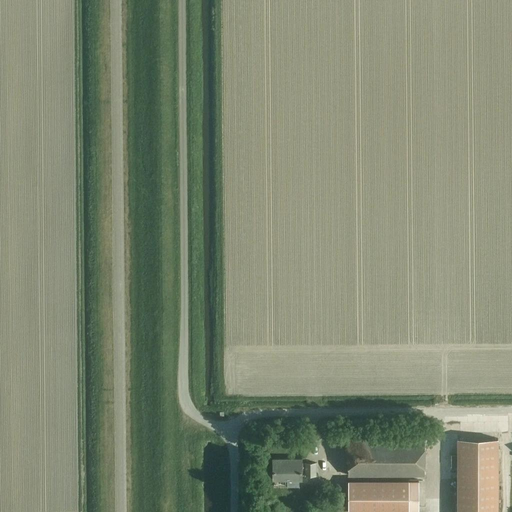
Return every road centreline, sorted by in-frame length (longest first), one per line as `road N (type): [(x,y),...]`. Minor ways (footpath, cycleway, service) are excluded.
road 1 (tertiary): [(119,511),(114,0)]
road 2 (unclassified): [(234,422),(196,417),(182,388),(181,0)]
road 3 (unclassified): [(511,410),(256,414),(234,422)]
